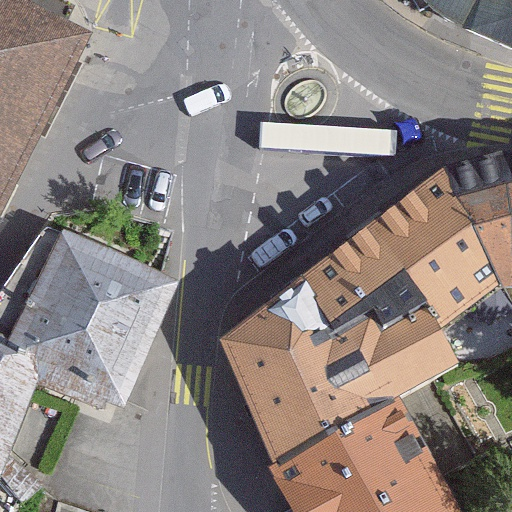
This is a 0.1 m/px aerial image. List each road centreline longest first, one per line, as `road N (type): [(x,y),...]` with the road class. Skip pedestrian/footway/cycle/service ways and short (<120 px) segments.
road 1 (residential): [(0,250),(60,177),(126,117),(230,91)]
road 2 (tertiary): [(189,511),(193,382),(213,232)]
road 3 (tertiary): [(213,232),(411,120),(443,84)]
road 4 (primary): [(443,84),(364,42),(324,0)]
road 5 (tertiary): [(213,232),(230,91)]
